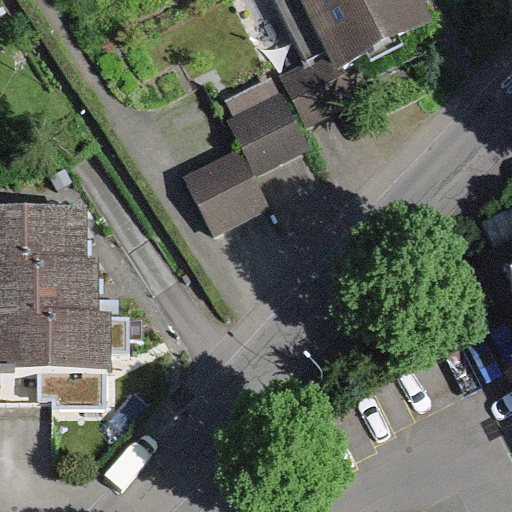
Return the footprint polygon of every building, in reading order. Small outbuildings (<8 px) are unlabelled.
[(440,32),(424,0),(318,0),(355,74),(440,32)] [(364,110),(337,63),(300,84),(327,131),(364,110)] [(307,145),(283,100),(237,126),(261,170),(307,145)] [(265,216),(239,167),(187,194),(213,243),(265,216)] [(0,273),(87,272),(86,218),(0,219),(0,273)] [(0,327),(99,326),(98,272),(87,272),(0,273),(0,327)] [(99,326),(0,327),(0,380),(111,379),(110,326),(99,326)]
